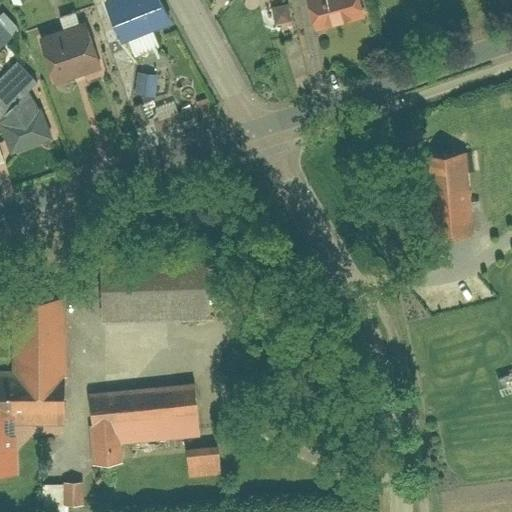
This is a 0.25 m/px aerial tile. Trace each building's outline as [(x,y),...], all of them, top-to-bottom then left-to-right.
[(161,0),(107,0),(106,1),(120,37),(130,34),(136,50),(160,41),(153,23),(171,15),(161,0)] [(307,0),(315,26),(364,14),(360,0),(307,0)] [(0,43),(19,26),(3,9),(0,11),(0,43)] [(42,34),(55,78),(103,64),(90,20),(42,34)] [(37,74),(17,56),(0,74),(0,120),(10,147),(53,133),(43,100),(37,101),(28,85),(37,74)] [(415,239),(465,235),(458,152),(408,157),(415,239)] [(104,253),(107,316),(215,311),(212,248),(104,253)] [(64,429),(62,296),(7,297),(8,368),(0,368),(0,474),(15,474),(15,430),(64,429)] [(189,389),(83,397),(89,466),(118,464),(117,442),(193,436),(189,389)] [(219,443),(188,446),(190,475),(222,472),(219,443)] [(82,479),(47,479),(47,498),(82,498),(82,479)]
